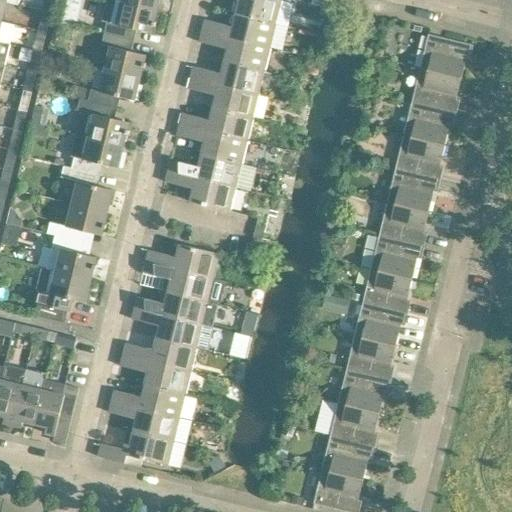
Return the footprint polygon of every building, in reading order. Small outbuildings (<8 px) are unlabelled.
[(47,0),(45,0),(43,11),(51,13),(54,2),(47,0)] [(82,14),(85,0),(75,0),(72,12),(82,14)] [(107,22),(104,33),(128,39),(131,28),(151,33),(153,26),(155,26),(156,22),(154,21),(157,10),(121,2),(114,0),(107,0),(102,21),(107,22)] [(114,0),(121,2),(157,10),(159,0),(114,0)] [(237,0),(234,14),(276,24),(282,0),(280,0),(237,0)] [(43,11),(40,22),(48,24),(51,13),(43,11)] [(77,27),(80,15),(62,11),(60,22),(77,27)] [(204,19),(201,30),(271,48),(276,24),(234,14),(231,26),(204,19)] [(0,42),(10,44),(15,25),(2,21),(0,21),(0,42)] [(226,48),(223,61),(265,71),(271,48),(201,30),(199,42),(226,48)] [(110,47),(105,69),(141,78),(143,66),(145,67),(146,63),(144,62),(146,55),(126,50),(128,39),(104,33),(102,45),(110,47)] [(428,34),(420,67),(461,77),(466,57),(470,58),(473,45),(428,34)] [(55,35),(52,37),(51,42),(53,45),(57,46),(61,44),(62,39),(60,36),(55,35)] [(36,39),(33,50),(41,52),(44,41),(36,39)] [(10,44),(0,42),(0,63),(5,64),(10,44)] [(36,72),(41,52),(33,50),(28,70),(36,72)] [(193,66),(190,77),(259,94),(265,71),(223,61),(220,73),(193,66)] [(456,99),(461,77),(420,67),(412,101),(457,112),(460,100),(456,99)] [(91,89),(88,100),(112,107),(115,96),(135,101),(141,78),(105,69),(99,91),(91,89)] [(28,70),(23,90),(32,92),(36,72),(28,70)] [(214,95),(211,107),(254,118),(259,94),(190,77),(187,88),(214,95)] [(27,112),(32,92),(23,90),(18,109),(27,112)] [(77,133),(88,136),(125,145),(127,134),(129,134),(130,130),(128,130),(130,122),(110,118),(112,107),(88,100),(80,99),(77,110),(82,111),(77,133)] [(454,125),(457,112),(412,101),(404,134),(445,145),(450,124),(454,125)] [(181,113),(179,124),(248,141),(254,118),(211,107),(209,119),(181,113)] [(22,131),(27,112),(18,109),(13,129),(22,131)] [(203,142),(200,154),(242,164),(248,141),(179,124),(176,135),(203,142)] [(19,142),(22,131),(13,129),(11,140),(19,142)] [(77,134),(71,156),(74,157),(71,168),(96,174),(99,163),(120,168),(125,145),(77,134)] [(440,166),(445,145),(404,134),(396,168),(441,179),(444,167),(440,166)] [(370,151),(360,149),(358,156),(368,158),(370,151)] [(170,159),(167,170),(236,187),(242,164),(200,154),(197,166),(170,159)] [(6,158),(4,169),(12,171),(15,160),(6,158)] [(96,174),(71,168),(64,166),(61,177),(77,181),(72,204),(109,213),(114,190),(94,185),(96,174)] [(437,192),(441,179),(396,168),(387,201),(429,212),(434,191),(437,192)] [(4,169),(1,180),(10,182),(12,171),(4,169)] [(231,211),(236,187),(167,170),(165,182),(192,188),(189,201),(231,211)] [(423,233),(429,212),(387,201),(379,235),(424,246),(427,233),(423,233)] [(47,233),(55,235),(81,242),(83,231),(104,235),(105,228),(107,228),(108,224),(106,224),(109,213),(72,204),(66,226),(50,222),(47,233)] [(355,215),(348,213),(346,221),(353,222),(355,215)] [(81,242),(55,235),(52,246),(47,269),(91,280),(94,268),(96,269),(98,257),(78,253),(81,242)] [(421,259),(424,246),(379,235),(371,269),(412,279),(417,258),(421,259)] [(214,278),(220,254),(178,244),(175,257),(148,250),(145,261),(214,278)] [(339,247),(333,245),(330,257),(342,260),(343,254),(339,247)] [(167,291),(219,304),(221,304),(227,281),(214,278),(145,261),(142,272),(170,279),(167,291)] [(42,293),(37,316),(65,323),(68,311),(70,311),(72,299),(85,302),(91,280),(47,269),(43,268),(38,292),(42,293)] [(407,299),(412,279),(371,269),(363,302),(408,313),(411,300),(407,299)] [(136,296),(134,308),(203,325),(214,327),(219,304),(167,291),(164,303),(136,296)] [(323,308),(332,310),(336,296),(326,293),(323,308)] [(354,293),(353,299),(360,301),(362,295),(354,293)] [(405,326),(408,313),(363,302),(355,336),(396,346),(401,325),(405,326)] [(155,338),(197,348),(209,351),(215,327),(134,308),(131,319),(158,325),(155,338)] [(256,327),(259,315),(249,312),(246,324),(256,327)] [(0,334),(11,337),(13,331),(15,323),(0,319),(0,334)] [(36,328),(24,325),(22,333),(34,336),(36,328)] [(48,331),(36,328),(34,336),(46,339),(48,331)] [(76,338),(57,333),(55,341),(55,343),(74,348),(76,338)] [(391,366),(396,346),(355,336),(346,369),(391,380),(395,367),(391,366)] [(197,348),(155,338),(152,350),(125,343),(122,354),(192,371),(197,348)] [(147,372),(144,384),(186,395),(192,371),(122,354),(120,365),(147,372)] [(12,425),(22,385),(26,369),(5,364),(1,380),(0,383),(0,415),(4,416),(3,423),(12,425)] [(26,369),(22,385),(12,425),(21,427),(23,421),(35,424),(43,390),(47,375),(26,369)] [(388,392),(391,380),(346,369),(338,403),(379,413),(385,391),(388,392)] [(186,395),(144,384),(141,396),(114,390),(111,401),(180,418),(186,395)] [(69,427),(71,419),(77,393),(65,390),(64,395),(43,390),(35,424),(46,427),(45,433),(55,435),(57,424),(69,427)] [(135,419),(132,431),(174,441),(180,418),(111,401),(108,412),(135,419)] [(374,433),(379,413),(338,403),(330,436),(375,447),(378,434),(374,433)] [(122,449),(101,443),(97,456),(140,467),(142,459),(169,465),(174,441),(132,431),(129,445),(124,444),(122,449)] [(372,459),(375,447),(330,436),(322,470),(363,480),(368,458),(372,459)] [(358,500),(363,480),(322,470),(314,503),(350,511),(359,511),(362,501),(358,500)] [(294,496),(292,503),(302,506),(303,499),(294,496)]
